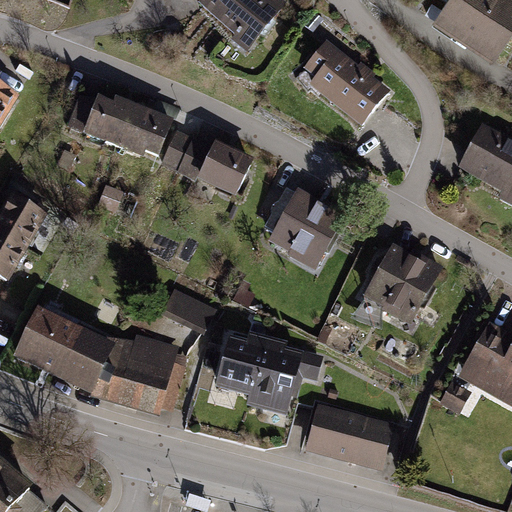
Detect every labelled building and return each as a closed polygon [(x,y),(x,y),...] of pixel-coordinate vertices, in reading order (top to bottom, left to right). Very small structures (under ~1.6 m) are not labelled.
[(289,6),(281,0),(207,0),(203,7),(240,35),(235,41),(253,54),(289,6)] [(511,38),(511,0),(450,0),(438,18),(499,58),(511,38)] [(395,94),(329,45),(303,79),(369,128),(395,94)] [(0,88),(0,121),(14,97),(0,88)] [(120,150),(136,109),(100,95),(84,136),(120,150)] [(157,164),(172,123),(136,109),(120,150),(157,164)] [(511,143),(483,129),(459,175),(502,197),(499,203),(511,209),(511,143)] [(193,142),(177,135),(161,169),(177,176),(193,142)] [(254,165),(215,147),(213,152),(193,142),(177,176),(236,204),(254,165)] [(350,222),(298,194),(296,198),(286,192),(279,206),(276,207),(274,208),(273,210),(272,213),(272,215),(272,218),(265,232),(275,237),(269,249),(289,260),(287,263),(316,278),(326,258),(330,260),(350,222)] [(13,198),(0,221),(0,234),(27,250),(46,216),(13,198)] [(0,234),(0,279),(8,284),(27,250),(0,234)] [(411,260),(393,250),(364,304),(383,315),(382,317),(411,333),(421,315),(424,317),(437,293),(434,291),(444,272),(413,255),(411,260)] [(219,312),(174,294),(163,321),(208,339),(219,312)] [(107,338),(38,306),(11,359),(97,399),(159,419),(160,413),(173,416),(188,362),(177,358),(179,349),(137,337),(135,343),(107,338)] [(511,338),(490,326),(489,328),(485,326),(470,353),(474,356),(458,385),(511,414),(511,338)] [(319,359),(226,337),(213,389),(246,397),(244,407),(286,417),(295,380),(313,384),(319,359)] [(452,384),(440,407),(460,418),(473,395),(452,384)] [(395,429),(318,409),(305,457),(382,478),(395,429)] [(37,495),(0,464),(0,511),(49,511),(50,511),(34,498),(37,495)]
